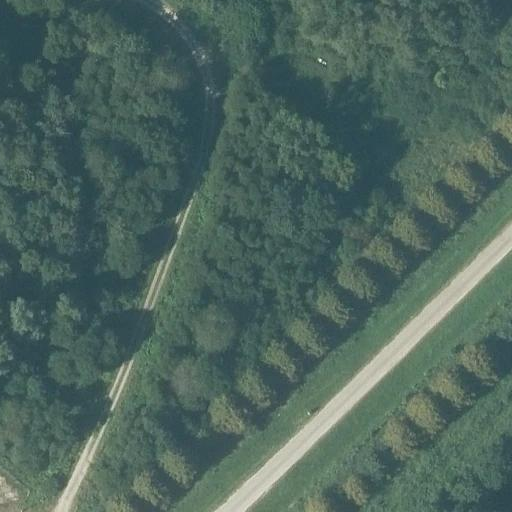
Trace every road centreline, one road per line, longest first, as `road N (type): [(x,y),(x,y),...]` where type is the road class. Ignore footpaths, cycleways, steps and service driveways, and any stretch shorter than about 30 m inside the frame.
road 1 (track): [(141,0),(204,55),(212,103),(195,187),(65,511)]
road 2 (tertiary): [(245,511),(511,258)]
